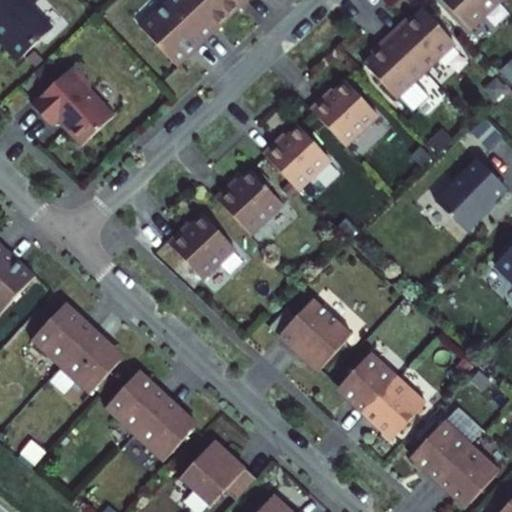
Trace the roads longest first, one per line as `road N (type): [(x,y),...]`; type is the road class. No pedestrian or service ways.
road 1 (residential): [(65,239),(363,511)]
road 2 (residential): [(65,239),(321,0)]
